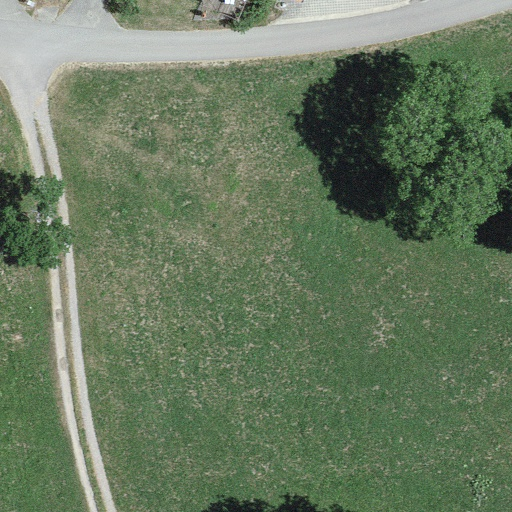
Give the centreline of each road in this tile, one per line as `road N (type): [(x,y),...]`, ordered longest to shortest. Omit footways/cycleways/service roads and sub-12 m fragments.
road 1 (unclassified): [(492,0),(266,48),(0,41)]
road 2 (track): [(9,41),(58,213),(68,345),(103,511)]
